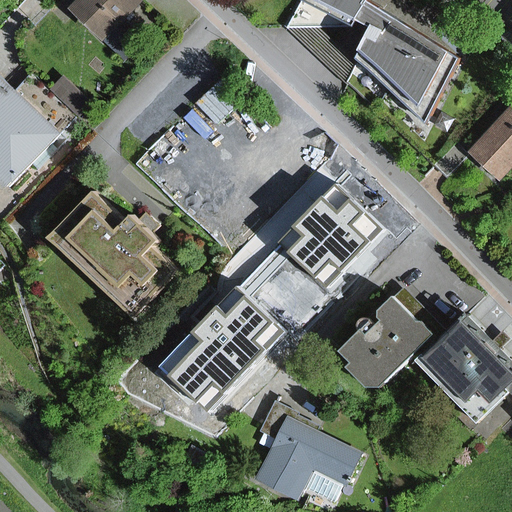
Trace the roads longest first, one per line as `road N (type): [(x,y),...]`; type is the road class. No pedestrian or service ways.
road 1 (residential): [(211,0),(511,291)]
road 2 (unknown): [(418,215),(377,278),(290,368),(287,382),(304,407)]
